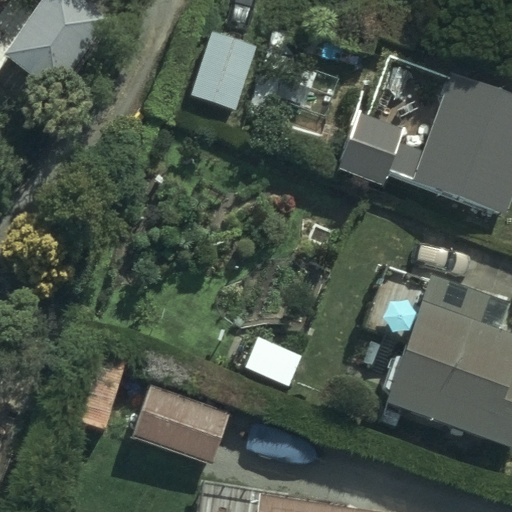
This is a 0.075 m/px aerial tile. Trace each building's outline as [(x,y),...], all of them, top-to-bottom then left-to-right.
[(109,27),(65,0),(46,0),(5,67),(62,103),(109,27)] [(209,32),(187,108),(234,121),(256,46),(209,32)] [(511,110),(449,90),(424,162),(400,154),(405,139),(357,123),(338,180),(380,194),(385,180),(503,221),(511,194),(511,110)] [(507,315),(429,289),(386,416),(511,458),(511,345),(499,340),(507,315)] [(227,425),(146,397),(128,448),(209,476),(227,425)]
